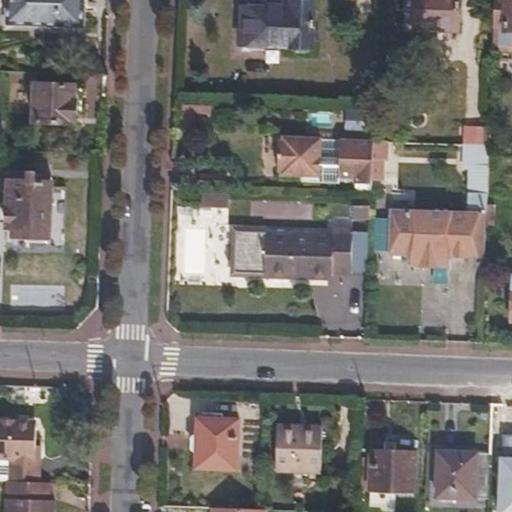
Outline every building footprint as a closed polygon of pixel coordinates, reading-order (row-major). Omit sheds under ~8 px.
[(83,0),(10,0),(9,23),(84,24),(83,0)] [(260,0),(260,7),(245,7),(243,42),(313,46),(315,0),(305,0),(260,0)] [(410,0),(410,26),(460,27),(460,0),(410,0)] [(511,0),(508,0),(508,30),(494,29),(493,50),(511,50),(511,0)] [(75,85),(37,83),(35,120),(74,121),(75,85)] [(470,167),(470,171),(470,192),(488,192),(490,127),(466,126),(464,167),(470,167)] [(374,178),(375,136),(343,136),(343,154),(323,153),(323,135),(323,134),(286,133),(286,138),(282,137),(281,167),(285,167),(285,171),(323,172),(322,178),(343,178),(343,172),(358,172),(358,178),(374,178)] [(323,135),(323,153),(343,154),(343,136),(323,135)] [(53,181),(9,180),(7,227),(15,227),(14,234),(50,236),(53,181)] [(373,214),(373,201),(355,201),(355,214),(373,214)] [(485,257),(487,212),(392,209),(390,254),(410,255),(410,265),(450,266),(450,256),(485,257)] [(266,255),(266,274),(294,275),(296,272),(331,273),(332,270),(351,270),(352,226),(333,225),(333,232),(267,229),(266,255)] [(243,274),(266,274),(266,255),(243,254),(243,274)] [(510,404),(493,404),(491,434),(509,435),(510,404)] [(7,480),(37,481),(38,458),(33,457),(35,425),(30,420),(0,418),(0,457),(8,458),(7,480)] [(199,418),(197,466),(236,468),(237,419),(199,418)] [(322,427),(278,426),(276,470),(319,470),(322,427)] [(416,450),(371,448),(369,506),(390,507),(391,490),(414,490),(416,450)] [(439,496),(488,498),(490,452),(440,451),(439,496)] [(44,511),(45,500),(46,482),(37,481),(7,480),(4,480),(2,511),(44,511)]
